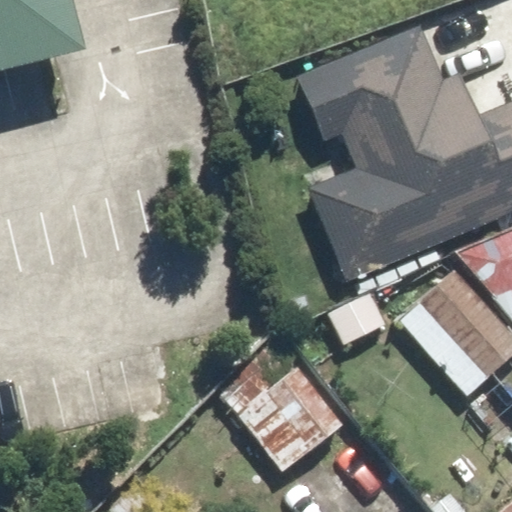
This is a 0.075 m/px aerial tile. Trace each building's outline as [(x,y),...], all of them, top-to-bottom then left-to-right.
[(0,0),(0,93),(84,77),(68,0),(0,0)] [(434,87),(411,31),(286,82),(315,153),(336,144),(344,165),(292,187),(334,288),(511,214),(511,101),(471,118),(455,78),(434,87)] [(511,229),(443,258),(511,334),(511,229)] [(460,403),(511,355),(511,339),(447,268),(386,323),(460,403)] [(234,396),(219,407),(271,478),(338,430),(292,366),(240,403),(234,396)] [(511,511),(511,494),(489,511),(511,511)]
